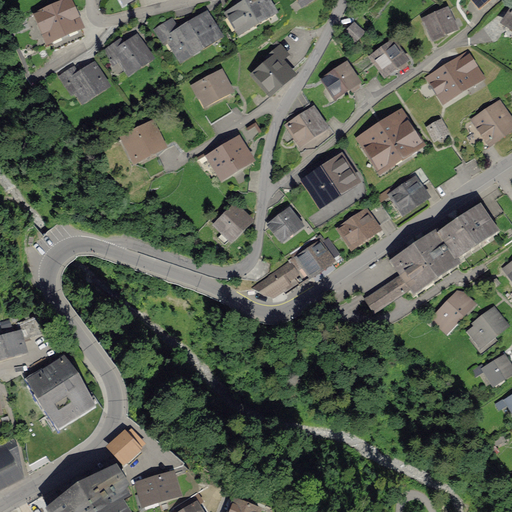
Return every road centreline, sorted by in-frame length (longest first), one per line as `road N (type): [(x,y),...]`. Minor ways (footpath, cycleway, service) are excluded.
road 1 (unclassified): [(103,247),(61,250),(48,268),(47,290),(109,378),(111,426),(95,447),(0,505)]
road 2 (residential): [(263,192),(280,188),(358,113),(454,42),(491,35)]
road 3 (residential): [(103,247),(138,246),(216,272),(239,271),(256,246),(263,192)]
road 4 (unclassified): [(494,171),(309,295)]
road 5 (unclassified): [(309,295),(288,308),(255,309),(103,247)]
road 6 (residential): [(309,295),(384,321),(461,280)]
road 7 (residential): [(286,105),(169,165)]
road 8 (residential): [(91,0),(92,16),(102,22),(199,0)]
road 9 (residential): [(286,105),(344,0)]
